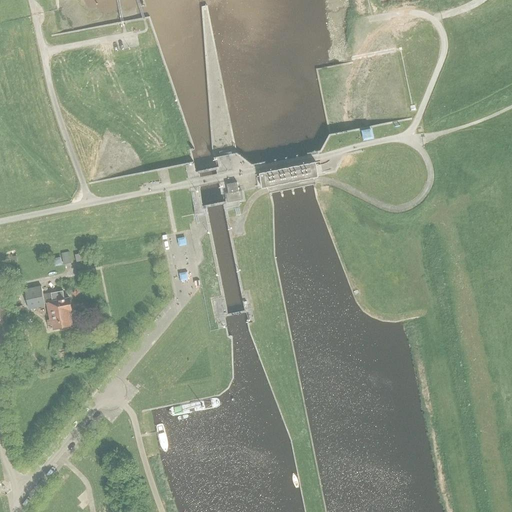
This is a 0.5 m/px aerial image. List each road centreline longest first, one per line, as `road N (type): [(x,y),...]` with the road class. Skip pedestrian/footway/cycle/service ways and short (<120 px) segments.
road 1 (unclassified): [(13,504),(108,393)]
road 2 (residential): [(108,393),(132,416),(161,511)]
